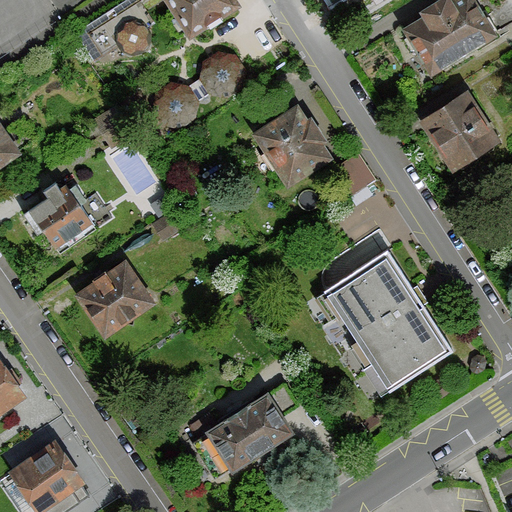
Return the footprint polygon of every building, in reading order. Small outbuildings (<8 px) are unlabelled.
[(161,0),(125,0),(73,33),(92,62),(154,23),(146,10),(161,0)] [(235,0),(166,0),(190,36),(239,5),(235,0)] [(424,16),(402,30),(430,74),(495,33),(473,0),(449,0),(450,0),(449,0),(439,0),(421,11),(424,16)] [(202,59),(200,76),(209,91),(226,94),(243,85),(246,69),(235,53),(217,49),(202,59)] [(156,90),(153,106),(162,121),(180,125),(196,115),(200,99),(188,83),(171,80),(156,90)] [(466,90),(419,120),(451,170),(498,139),(466,90)] [(93,116),(111,147),(135,133),(117,102),(93,116)] [(296,104),(253,133),(288,186),(330,158),(320,143),(325,140),(310,118),(306,120),(296,104)] [(0,124),(0,165),(19,153),(0,124)] [(338,161),(353,188),(376,176),(361,149),(338,161)] [(31,207),(57,244),(79,229),(81,232),(108,214),(95,195),(79,206),(65,184),(59,188),(55,183),(44,191),(48,196),(31,207)] [(150,202),(159,215),(182,201),(174,187),(150,202)] [(159,215),(151,220),(162,238),(193,219),(182,201),(159,215)] [(334,286),(317,297),(331,318),(340,312),(359,341),(350,346),(380,393),(451,348),(389,251),(334,286)] [(125,260),(75,293),(104,336),(154,303),(125,260)] [(0,360),(0,413),(25,397),(0,360)] [(283,382),(192,442),(215,476),(229,467),(232,471),(293,431),(282,415),(298,405),(283,382)] [(55,438),(8,468),(36,511),(83,482),(55,438)]
